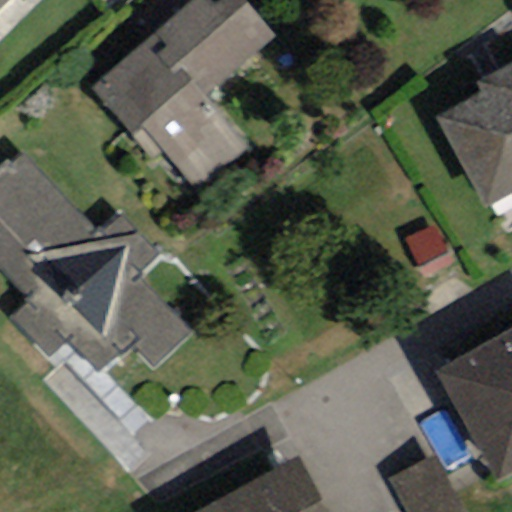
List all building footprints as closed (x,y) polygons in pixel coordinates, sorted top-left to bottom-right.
[(194,4),(91,94),(182,197),(237,149),(192,98),(256,43),(221,3),(206,17),(194,4)] [(502,188),(509,202),(511,200),(511,78),(436,119),(480,200),(502,188)] [(88,241),(15,162),(0,175),(0,284),(92,383),(124,354),(136,367),(173,333),(122,278),(141,261),(107,224),(88,241)] [(511,343),(435,386),(485,478),(511,462),(511,343)] [(453,511),(428,467),(393,486),(407,511),(453,511)] [(307,511),(288,473),(211,511),(307,511)]
